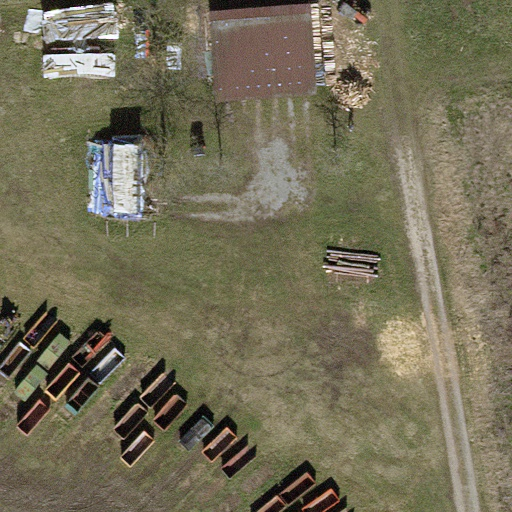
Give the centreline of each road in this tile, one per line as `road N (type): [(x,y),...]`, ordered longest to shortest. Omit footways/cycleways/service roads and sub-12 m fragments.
road 1 (track): [(473,511),(392,71)]
road 2 (track): [(511,69),(392,71),(382,0)]
